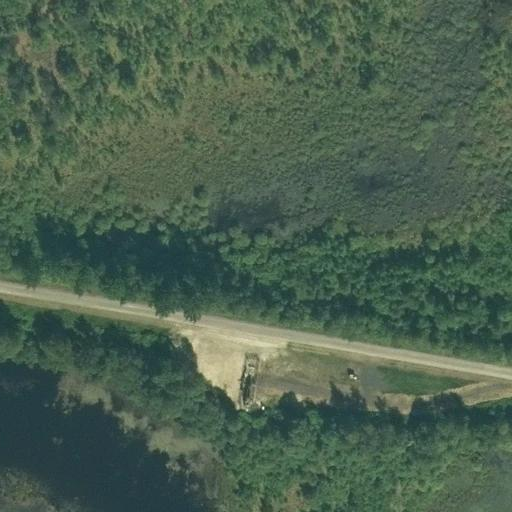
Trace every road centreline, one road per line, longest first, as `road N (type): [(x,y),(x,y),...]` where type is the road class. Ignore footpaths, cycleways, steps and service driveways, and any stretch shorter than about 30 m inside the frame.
road 1 (track): [(0,279),(511,366)]
road 2 (track): [(511,377),(365,393),(280,382)]
